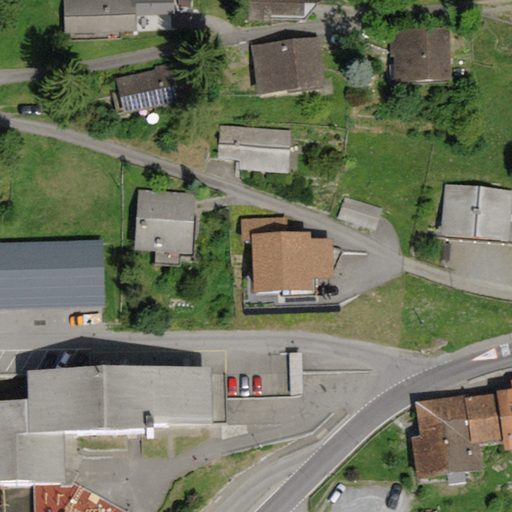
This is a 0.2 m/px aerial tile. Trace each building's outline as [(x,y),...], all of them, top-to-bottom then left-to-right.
[(130,0),(61,0),(62,30),(131,30),(130,0)] [(310,0),(237,0),(237,18),(310,20),(310,0)] [(445,38),(387,37),(387,85),(445,86),(445,38)] [(311,45),(248,51),(252,97),(315,91),(311,45)] [(151,74),(107,82),(114,120),(158,112),(151,74)] [(216,131),(214,161),(229,162),(227,180),(289,184),(292,135),(216,131)] [(443,187),(436,236),(503,245),(509,196),(443,187)] [(133,189),(126,248),(182,254),(189,195),(133,189)] [(380,213),(344,197),(336,215),(372,231),(380,213)] [(290,232),(290,213),(244,214),(244,236),(252,236),(254,294),(315,292),(315,277),(335,277),(334,231),(290,232)] [(99,246),(0,246),(0,311),(100,311),(99,246)] [(199,435),(199,379),(16,379),(16,407),(0,407),(0,482),(45,483),(45,435),(199,435)] [(511,461),(511,382),(506,383),(507,404),(405,409),(409,480),(474,477),(473,463),(511,461)] [(124,511),(126,497),(39,486),(35,511),(124,511)]
